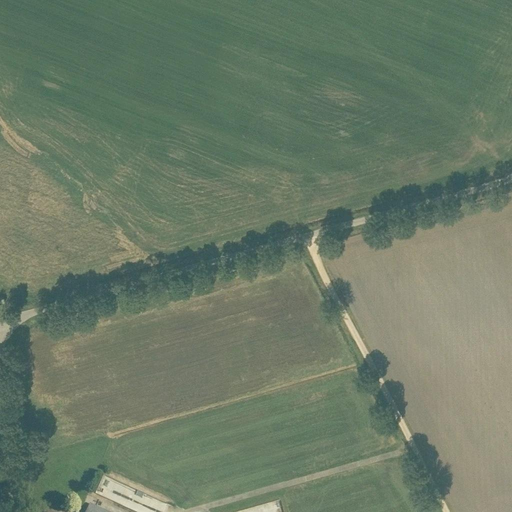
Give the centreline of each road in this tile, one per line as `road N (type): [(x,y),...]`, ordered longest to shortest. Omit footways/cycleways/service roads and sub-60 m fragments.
road 1 (unclassified): [(511,175),(0,325)]
road 2 (track): [(306,232),(446,511)]
road 3 (unclassified): [(13,511),(0,325)]
